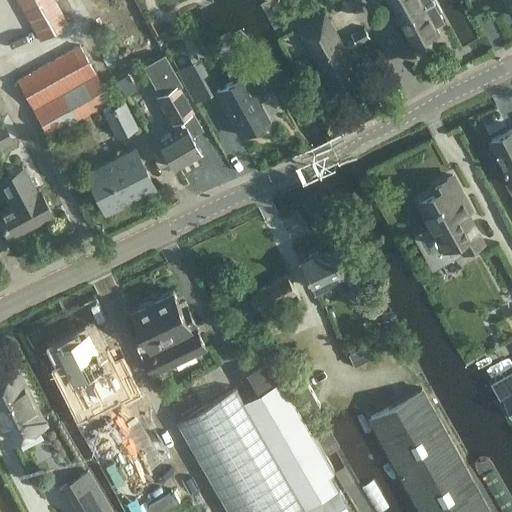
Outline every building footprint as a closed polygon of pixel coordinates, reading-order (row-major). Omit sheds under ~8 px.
[(16,0),(40,40),(68,24),(54,0),(16,0)] [(195,34),(197,34),(224,20),(222,17),(213,0),(209,0),(184,12),(195,34)] [(439,34),(426,9),(420,0),(389,0),(415,47),(439,34)] [(324,11),(297,27),(333,92),(361,75),(324,11)] [(364,25),(351,33),(358,45),(371,38),(364,25)] [(16,80),(48,136),(50,139),(112,103),(79,44),(16,80)] [(177,129),(157,140),(172,167),(201,151),(191,134),(201,128),(177,86),(181,83),(164,53),(151,61),(167,89),(158,94),(177,129)] [(194,102),(216,90),(215,88),(199,58),(177,70),(194,102)] [(215,88),(239,134),(268,118),(243,73),(215,88)] [(123,100),(102,110),(115,136),(137,126),(123,100)] [(0,148),(12,142),(0,121),(0,148)] [(511,128),(491,139),(511,181),(511,128)] [(132,144),(84,168),(105,211),(154,187),(132,144)] [(0,186),(8,202),(0,206),(0,220),(8,236),(52,214),(37,186),(36,187),(23,164),(0,175),(0,186)] [(466,250),(484,241),(483,240),(462,202),(464,201),(459,191),(461,191),(453,177),(453,176),(453,175),(435,185),(438,190),(419,200),(420,202),(420,201),(433,225),(429,227),(434,236),(433,237),(435,241),(437,241),(441,249),(441,250),(461,240),(466,249),(465,249),(466,250)] [(333,244),(302,259),(317,290),(334,281),(341,296),(368,282),(360,265),(347,271),(333,244)] [(300,297),(289,274),(253,293),(262,311),(285,298),(288,303),(300,297)] [(138,342),(153,373),(207,348),(196,326),(197,326),(186,303),(182,305),(173,288),(133,308),(148,338),(138,342)] [(260,361),(277,350),(265,330),(247,340),(260,361)] [(67,362),(55,368),(71,399),(85,391),(91,403),(119,389),(110,372),(119,368),(108,348),(100,352),(90,332),(59,347),(67,362)] [(389,335),(374,343),(378,352),(394,344),(389,335)] [(351,354),(356,364),(375,355),(370,345),(351,354)] [(0,380),(0,416),(12,441),(44,425),(18,372),(0,380)] [(310,411),(320,405),(304,377),(294,383),(310,411)] [(259,392),(244,401),(306,507),(297,511),(352,511),(338,488),(330,474),(334,472),(335,471),(326,456),(316,439),(313,434),(282,379),(261,391),(259,392)] [(236,386),(177,420),(230,511),(297,511),(306,507),(244,401),(236,386)] [(422,511),(492,511),(423,387),(369,415),(422,511)] [(62,486),(60,487),(61,489),(62,489),(75,511),(112,511),(88,470),(86,472),(62,486)]
